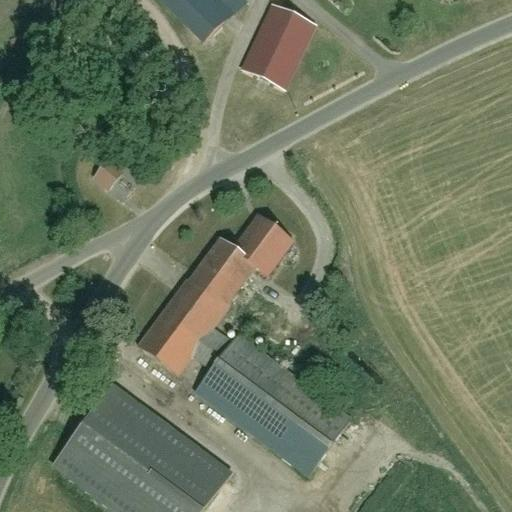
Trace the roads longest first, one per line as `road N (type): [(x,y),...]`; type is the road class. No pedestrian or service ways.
road 1 (residential): [(153,218),(210,178),(511,22)]
road 2 (residential): [(0,480),(153,218)]
road 3 (track): [(140,0),(187,69),(204,111),(210,178)]
road 4 (residential): [(153,218),(0,304)]
